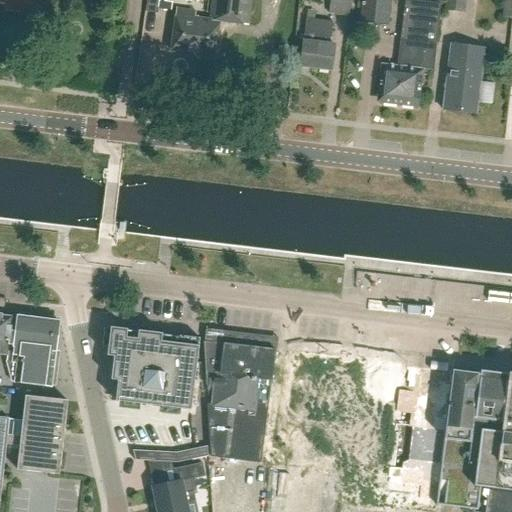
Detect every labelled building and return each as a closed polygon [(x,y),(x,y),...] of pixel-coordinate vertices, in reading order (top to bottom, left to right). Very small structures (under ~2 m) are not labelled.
[(30,12),(31,0),(0,0),(0,1),(9,3),(8,9),(30,12)] [(219,23),(219,22),(247,26),(250,0),(212,0),(210,21),(209,21),(210,21),(210,22),(219,23)] [(351,16),(353,0),(332,0),(331,14),(351,16)] [(361,0),(358,23),(388,26),(390,0),(361,0)] [(465,0),(444,0),(443,12),(464,14),(465,0)] [(405,1),(400,47),(397,69),(382,67),(378,103),(418,108),(422,71),(434,72),(436,51),(437,47),(436,46),(441,6),(405,1)] [(209,21),(194,19),(195,12),(175,10),(170,51),(214,57),(219,23),(210,22),(210,21),(209,21)] [(300,69),(331,72),(334,47),(330,46),(332,24),(306,21),(300,69)] [(475,115),(477,104),(483,51),(452,47),(444,111),(475,115)] [(0,354),(7,355),(7,361),(13,319),(13,318),(0,316),(0,354)] [(18,319),(13,319),(7,361),(8,361),(9,364),(14,382),(45,386),(53,387),(58,351),(58,350),(52,349),(55,325),(47,324),(47,322),(47,321),(18,317),(18,319)] [(115,404),(191,414),(200,343),(111,331),(108,359),(115,360),(112,383),(118,383),(115,404)] [(207,387),(214,388),(212,405),(208,405),(207,407),(212,458),(263,464),(277,352),(205,343),(207,387)] [(283,366),(278,415),(349,423),(347,439),(417,447),(416,457),(409,456),(406,487),(407,487),(405,500),(436,504),(444,434),(445,434),(452,370),(423,367),(421,382),(415,381),(415,373),(356,367),(355,374),(348,374),(349,359),(293,352),(292,367),(283,366)] [(438,506),(479,511),(482,488),(511,492),(511,375),(510,375),(509,376),(508,376),(508,375),(481,371),(480,376),(479,376),(479,375),(453,371),(438,506)] [(18,470),(50,474),(59,475),(62,452),(64,433),(68,402),(26,397),(21,437),(7,435),(6,445),(20,446),(18,470)] [(0,417),(0,500),(4,469),(6,445),(7,435),(9,419),(0,417)] [(195,449),(197,459),(208,457),(207,447),(195,449)] [(197,459),(195,449),(185,451),(187,461),(197,459)] [(145,462),(146,451),(133,451),(135,461),(145,462)] [(145,462),(155,462),(156,452),(146,451),(145,462)] [(187,461),(185,451),(176,453),(177,463),(187,461)] [(156,452),(155,462),(166,463),(166,453),(156,452)] [(166,453),(166,463),(177,463),(176,453),(166,453)] [(175,472),(178,485),(155,490),(159,511),(188,511),(186,496),(198,494),(196,482),(207,480),(204,466),(175,472)] [(511,511),(511,493),(489,492),(486,511),(511,511)]
